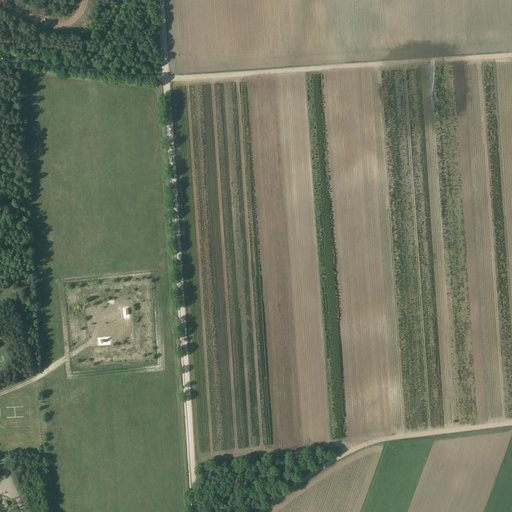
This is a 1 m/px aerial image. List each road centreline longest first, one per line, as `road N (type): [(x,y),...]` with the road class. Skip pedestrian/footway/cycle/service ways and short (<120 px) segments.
road 1 (track): [(186,511),(158,89),(0,67)]
road 2 (unclassified): [(195,511),(167,78)]
road 3 (unclassified): [(167,78),(511,55)]
road 4 (unclassified): [(0,58),(167,78)]
road 5 (track): [(387,438),(335,457),(257,511)]
road 6 (track): [(511,423),(387,438)]
